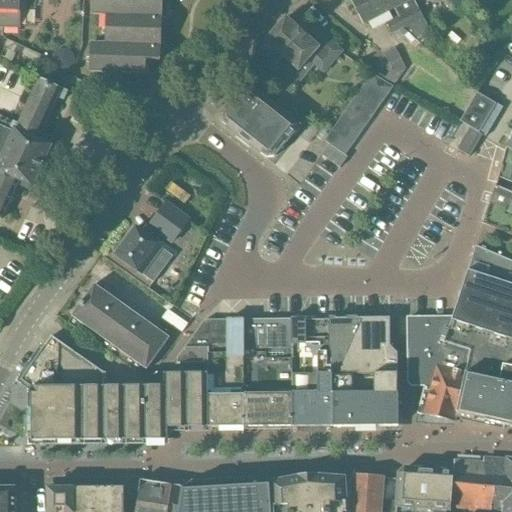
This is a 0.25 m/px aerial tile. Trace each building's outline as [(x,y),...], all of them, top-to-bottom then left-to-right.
[(0,0),(0,27),(21,28),(21,0),(94,0),(94,18),(109,18),(107,47),(93,46),(91,73),(103,74),(103,86),(122,87),(122,76),(145,76),(146,63),(160,63),(162,4),(148,3),(148,0),(0,0)] [(394,9),(389,0),(351,0),(363,24),(394,9)] [(389,0),(394,9),(394,8),(399,18),(405,31),(409,34),(421,44),(432,34),(413,0),(389,0)] [(296,28),(285,18),(257,50),(275,65),(282,57),(305,77),(317,64),(325,71),(342,52),(305,19),(296,28)] [(399,18),(387,24),(395,41),(409,34),(405,31),(399,18)] [(385,77),(383,81),(394,87),(406,69),(396,48),(384,54),(392,70),(391,72),(390,71),(385,77)] [(468,82),(480,90),(484,83),(491,71),(479,64),(468,82)] [(394,87),(372,75),(353,103),(373,117),(394,87)] [(68,91),(40,78),(19,124),(13,121),(11,128),(9,131),(0,126),(0,218),(1,219),(17,185),(30,191),(32,186),(33,187),(50,146),(45,144),(48,137),(41,133),(57,97),(64,100),(68,91)] [(296,90),(285,80),(271,96),(282,106),(296,90)] [(299,128),(246,86),(221,117),(222,125),(266,160),(274,159),(299,128)] [(502,107),(500,106),(489,100),(478,94),(477,93),(459,122),(471,128),(471,129),(483,136),(485,137),(502,107)] [(366,127),(373,117),(353,103),(346,113),(366,127)] [(346,113),(338,123),(359,137),(366,127),(346,113)] [(338,123),(331,133),(352,147),(359,137),(338,123)] [(483,136),(471,129),(470,130),(457,152),(468,157),(470,159),(483,137),(483,136)] [(352,147),(331,133),(324,143),(329,146),(345,158),(352,147)] [(345,158),(329,146),(322,157),(338,169),(339,170),(344,163),(346,161),(347,159),(345,158)] [(511,150),(506,147),(505,149),(493,185),(497,186),(496,188),(511,194),(511,150)] [(511,194),(496,188),(484,225),(511,236),(511,194)] [(114,250),(116,254),(115,256),(141,275),(142,274),(153,282),(172,256),(161,248),(162,247),(154,242),(160,234),(172,242),(188,219),(166,203),(149,226),(150,226),(144,235),(135,228),(122,245),(118,244),(114,250)] [(511,262),(476,247),(453,319),(444,347),(470,355),(464,383),(498,391),(499,384),(507,386),(508,382),(511,383),(511,262)] [(170,338),(94,284),(71,316),(147,370),(170,338)] [(334,376),(334,428),(391,427),(398,420),(398,412),(397,354),(390,347),(390,319),(364,320),(334,376)] [(456,416),(457,416),(464,383),(470,355),(444,347),(453,319),(408,319),(409,377),(409,384),(412,386),(426,386),(419,413),(418,413),(418,415),(419,415),(419,425),(455,423),(456,416)] [(291,428),(334,428),(334,376),(364,320),(291,321),(291,428)] [(177,364),(208,364),(208,334),(216,321),(205,321),(177,359),(177,364)] [(208,375),(209,429),(243,429),(243,321),(216,321),(208,334),(208,364),(208,375)] [(243,429),(291,428),(291,321),(269,321),(243,321),(243,429)] [(84,389),(104,388),(104,373),(103,373),(51,337),(20,381),(31,389),(32,442),(84,442),(84,389)] [(167,429),(209,429),(208,375),(164,376),(165,395),(146,396),(146,388),(104,388),(84,389),(84,442),(168,441),(167,429)] [(464,383),(457,416),(462,417),(461,421),(503,430),(504,426),(510,427),(511,425),(511,383),(508,382),(507,386),(499,384),(498,391),(464,383)] [(454,465),(451,511),(475,511),(486,511),(511,511),(511,461),(487,459),(483,462),(483,464),(454,462),(454,465)] [(451,511),(454,465),(437,464),(431,471),(420,470),(405,469),(398,475),(396,511),(451,511)] [(350,511),(353,481),(344,480),(345,479),(317,477),(317,476),(298,477),(298,478),(272,484),(273,505),(273,511),(350,511)] [(381,511),(384,478),(353,476),(353,481),(350,511),(381,511)] [(180,489),(177,511),(273,511),(273,505),(272,484),(263,485),(188,490),(188,489),(182,489),(182,490),(181,490),(180,489)] [(123,511),(123,495),(127,495),(128,489),(124,485),(104,485),(100,489),(74,489),(48,489),(48,511),(123,511)] [(177,511),(180,489),(156,485),(155,490),(141,488),(136,511),(177,511)] [(0,511),(14,511),(15,489),(0,489),(0,511)]
